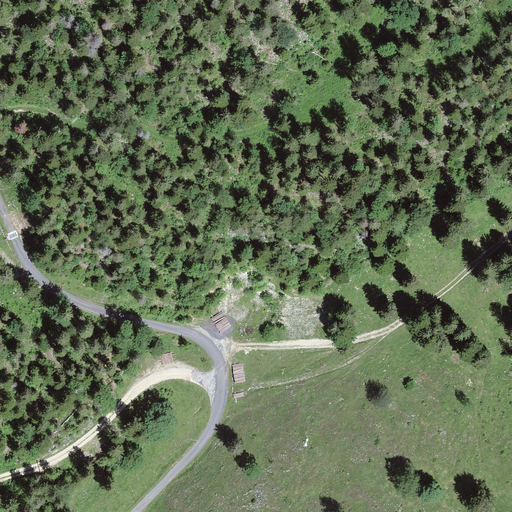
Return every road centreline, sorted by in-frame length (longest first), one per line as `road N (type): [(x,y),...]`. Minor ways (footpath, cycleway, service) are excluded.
road 1 (track): [(511,229),(388,330),(297,347),(205,343)]
road 2 (track): [(205,343),(57,292),(24,258),(0,201)]
road 3 (track): [(0,479),(73,448),(154,378),(183,373),(222,383)]
road 4 (track): [(153,493),(216,418),(221,371),(205,343)]
